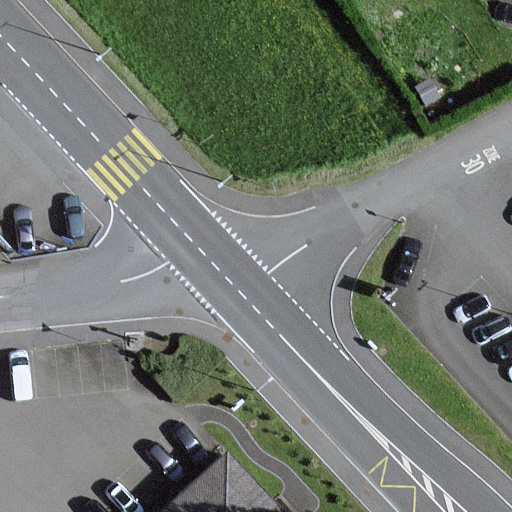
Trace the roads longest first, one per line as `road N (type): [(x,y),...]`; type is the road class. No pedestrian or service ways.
road 1 (residential): [(242,290),(511,129)]
road 2 (primary): [(242,290),(454,511)]
road 3 (primary): [(0,30),(197,245)]
road 4 (residential): [(197,245),(151,272),(0,300)]
